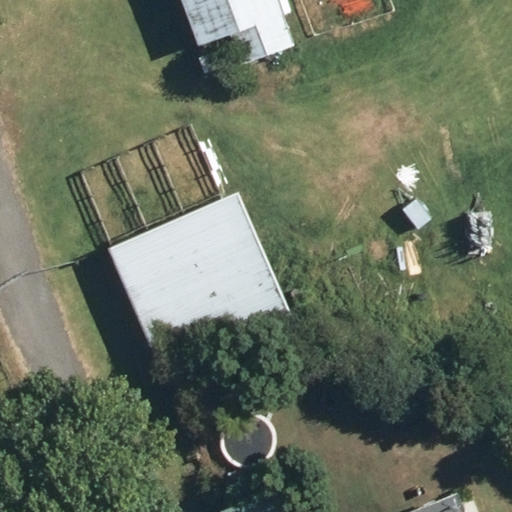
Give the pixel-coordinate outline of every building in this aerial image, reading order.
[(43,0),(28,6),(41,39),(10,51),(42,134),(165,87),(131,0),(43,0)] [(188,0),(205,43),(236,31),(248,62),(299,43),(283,0),(188,0)] [(227,48),(204,57),(210,73),(233,64),(227,48)] [(355,104),(302,121),(312,153),(365,137),(355,104)] [(242,195),(112,251),(165,373),(295,317),(242,195)] [(466,511),(461,496),(420,511),(297,511),(287,485),(225,510),(225,511),(466,511)]
